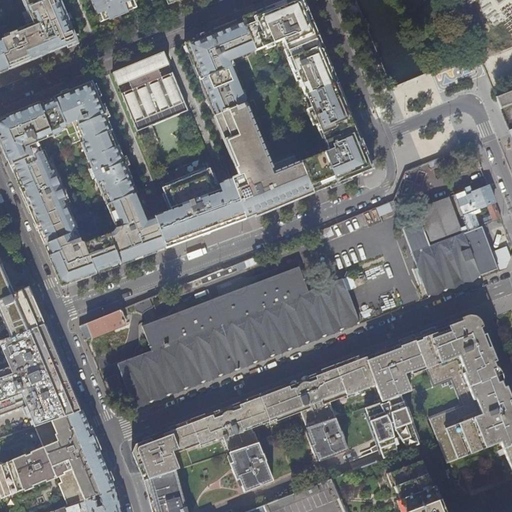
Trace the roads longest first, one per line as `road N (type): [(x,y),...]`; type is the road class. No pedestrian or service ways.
road 1 (residential): [(511,282),(108,433)]
road 2 (residential): [(57,314),(387,187),(390,163),(379,136)]
road 3 (residential): [(0,98),(245,0)]
road 4 (residential): [(379,136),(471,103),(511,198)]
road 5 (residential): [(57,314),(0,177)]
road 6 (residential): [(324,0),(379,136)]
road 7 (residential): [(108,433),(57,314)]
